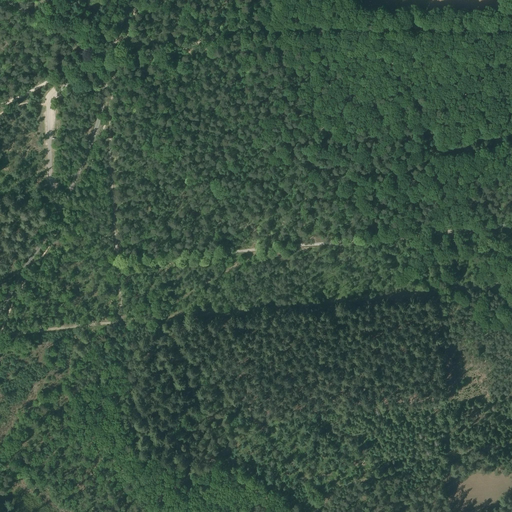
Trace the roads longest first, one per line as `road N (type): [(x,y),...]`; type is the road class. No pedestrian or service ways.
road 1 (track): [(511,127),(414,158),(294,223),(152,317)]
road 2 (track): [(117,262),(511,224)]
road 3 (track): [(121,57),(157,57),(255,26),(511,27)]
road 4 (track): [(121,320),(511,282)]
road 5 (track): [(82,63),(158,70),(260,35),(326,40),(360,11)]
road 6 (track): [(328,495),(152,317)]
road 7 (unclassified): [(59,211),(94,133),(128,0)]
road 8 (track): [(319,511),(328,495),(359,481),(447,454),(511,446)]
road 9 (track): [(117,262),(121,320),(0,332)]
road 10 (track): [(103,98),(117,262)]
